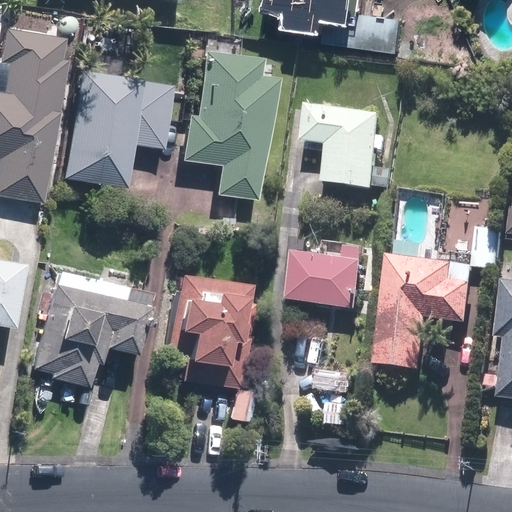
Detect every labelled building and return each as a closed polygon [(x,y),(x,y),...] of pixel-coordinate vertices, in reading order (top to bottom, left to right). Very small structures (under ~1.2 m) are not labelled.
[(287,13),(286,27),(318,30),(326,31),(325,43),(397,53),(401,24),(362,19),(354,18),(356,0),(265,0),(264,11),(287,13)] [(60,39),(3,30),(0,45),(0,62),(5,64),(0,93),(0,198),(38,204),(63,61),(56,60),(60,39)] [(211,195),(250,200),(267,79),(248,76),(251,59),(198,52),(189,117),(182,116),(176,161),(215,167),(211,195)] [(160,150),(171,87),(79,72),(61,180),(119,189),(127,145),(160,150)] [(327,187),(376,192),(376,189),(390,190),(392,173),(378,171),(380,153),(386,154),(388,141),(382,140),(384,119),(311,111),(307,146),(332,149),(327,187)] [(499,228),(499,214),(483,213),(484,227),(499,228)] [(496,271),(500,234),(476,231),(472,267),(496,271)] [(296,256),(290,303),(358,312),(362,278),(365,253),(349,252),(348,262),(296,256)] [(373,365),(419,371),(427,320),(466,325),(474,270),(388,258),(373,365)] [(0,327),(9,328),(18,264),(0,261),(0,327)] [(95,364),(99,348),(131,356),(144,306),(139,305),(142,293),(55,271),(29,370),(48,374),(47,378),(84,388),(90,363),(95,364)] [(178,380),(237,388),(243,341),(248,342),(253,304),(241,302),(243,285),(171,276),(161,356),(181,358),(178,380)] [(511,285),(506,285),(499,339),(508,341),(506,363),(501,400),(511,401),(511,285)] [(334,331),(311,330),(309,362),(333,363),(334,331)] [(243,369),(254,369),(255,352),(244,352),(243,369)] [(314,391),(348,394),(349,375),(316,372),(314,391)] [(244,399),(245,389),(230,389),(229,418),(245,419),(246,399),(244,399)]
